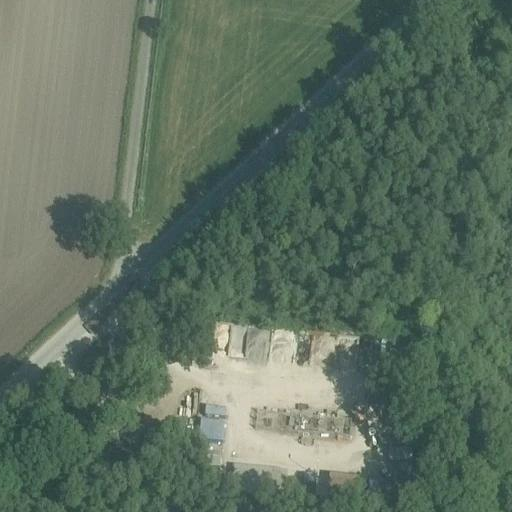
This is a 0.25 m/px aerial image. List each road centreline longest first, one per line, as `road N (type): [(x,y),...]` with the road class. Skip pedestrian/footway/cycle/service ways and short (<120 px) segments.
road 1 (unclassified): [(443,0),(0,407)]
road 2 (track): [(127,290),(123,249),(152,0)]
